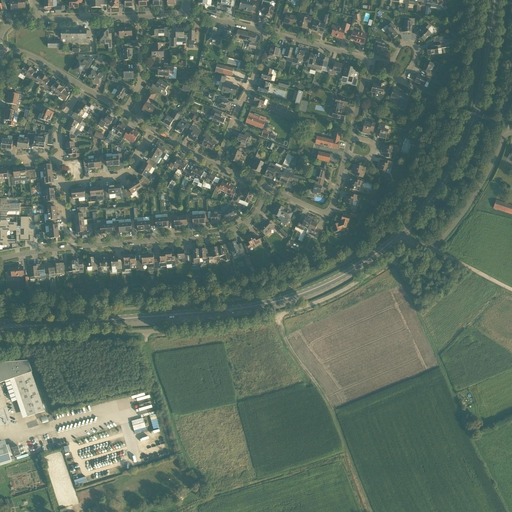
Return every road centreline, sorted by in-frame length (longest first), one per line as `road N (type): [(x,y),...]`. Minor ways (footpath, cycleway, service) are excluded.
road 1 (primary): [(7,326),(258,306),(326,284),(401,232)]
road 2 (unclassified): [(145,331),(293,310),(336,293),(413,242)]
road 3 (primary): [(401,232),(448,174),(474,120),(494,0)]
road 4 (residential): [(68,249),(217,236),(245,221),(272,190)]
road 5 (track): [(371,511),(338,424),(277,315)]
road 6 (unclassified): [(413,242),(432,250),(475,198),(511,132)]
road 7 (residential): [(214,164),(266,31)]
road 8 (residential): [(272,190),(325,212),(348,151)]
